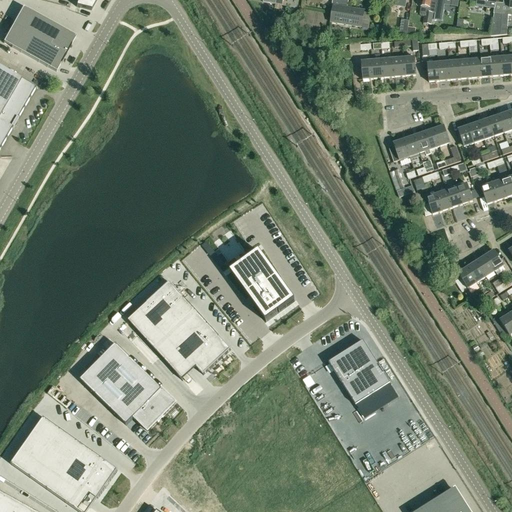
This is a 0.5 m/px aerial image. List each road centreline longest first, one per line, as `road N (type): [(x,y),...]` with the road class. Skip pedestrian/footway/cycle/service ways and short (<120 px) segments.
road 1 (unclassified): [(166,0),(355,294)]
road 2 (unclassified): [(355,294),(284,343),(192,426),(126,511)]
road 3 (unclassified): [(494,511),(355,294)]
road 4 (unclassified): [(0,213),(127,0)]
road 5 (residential): [(390,107),(511,91)]
